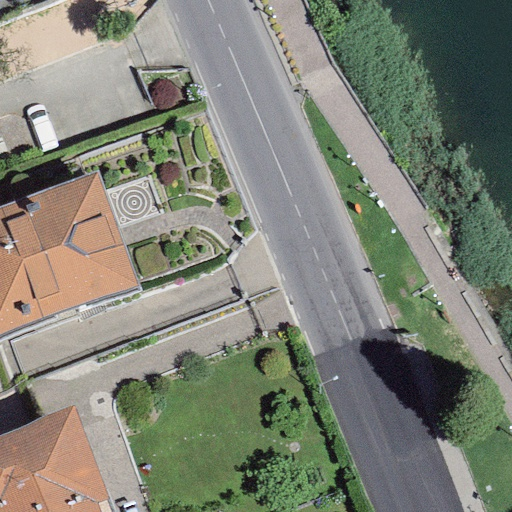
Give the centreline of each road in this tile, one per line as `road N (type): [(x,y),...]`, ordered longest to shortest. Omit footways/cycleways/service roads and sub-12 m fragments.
road 1 (primary): [(409,511),(195,0)]
road 2 (unknown): [(29,358),(323,294)]
road 3 (unknown): [(220,58),(118,112),(22,149),(0,177)]
